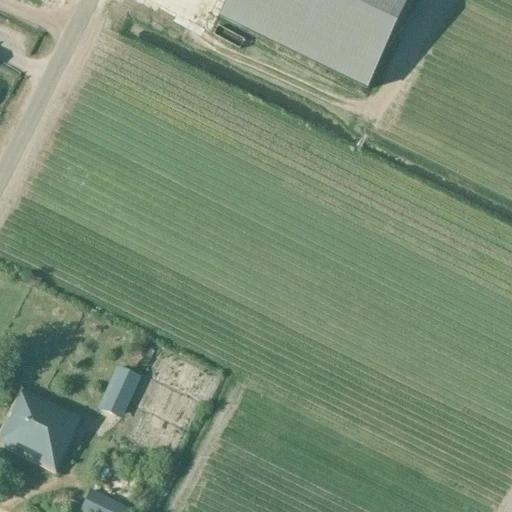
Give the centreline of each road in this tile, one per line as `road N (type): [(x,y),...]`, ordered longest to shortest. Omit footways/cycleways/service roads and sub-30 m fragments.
road 1 (track): [(424,0),(375,100),(352,102),(207,41),(184,16),(182,0)]
road 2 (unclassified): [(0,172),(85,0)]
